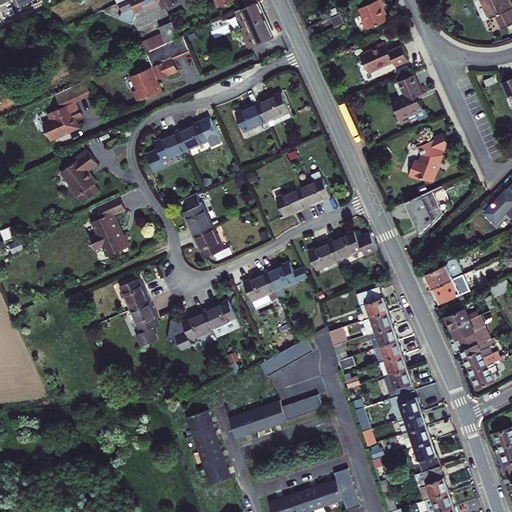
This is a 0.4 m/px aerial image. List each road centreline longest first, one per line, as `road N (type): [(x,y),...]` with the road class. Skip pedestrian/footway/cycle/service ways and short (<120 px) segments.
road 1 (residential): [(304,55),(230,93),(144,123),(133,144),(135,170),(192,277),(213,275),(370,199)]
road 2 (tertiary): [(466,419),(370,199)]
road 3 (residential): [(511,163),(498,172),(484,163),(431,46)]
road 4 (tertiary): [(370,199),(304,55)]
